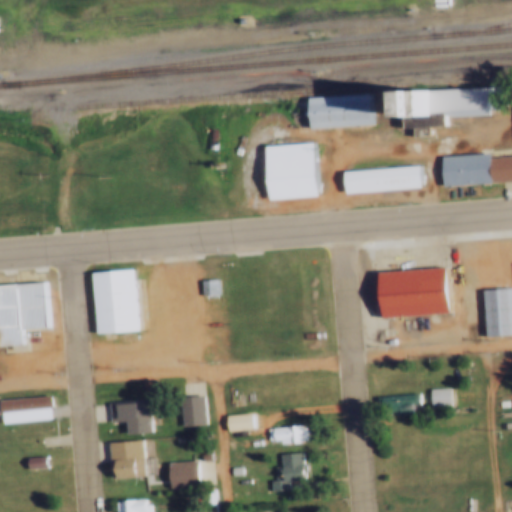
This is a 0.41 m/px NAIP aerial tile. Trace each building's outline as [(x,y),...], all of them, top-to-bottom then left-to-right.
[(496,85),(498,109),(487,110),(487,114),(427,118),(425,90),(496,85)] [(427,118),(425,90),(395,93),(397,126),(427,124),(427,118)] [(365,93),(367,124),(307,128),(305,97),(365,93)] [(308,142),(312,196),(265,199),(261,145),(308,142)] [(511,153),(511,180),(438,186),(436,155),(484,151),(485,155),(511,153)] [(340,171),(415,165),(417,186),(341,192),(340,171)] [(305,293),(320,293),(319,261),(304,262),(305,293)] [(441,267),(444,313),(379,318),(376,272),(441,267)] [(90,274),(132,271),(137,334),(94,337),(90,274)] [(196,279),(212,277),(213,294),(198,296),(196,279)] [(0,285),(41,283),(45,326),(18,328),(20,347),(0,348),(0,285)] [(508,288),(511,336),(482,338),(479,290),(508,288)] [(423,387),(442,385),(444,404),(425,405),(423,387)] [(453,406),(453,388),(434,388),(434,406),(453,406)] [(411,391),(413,411),(369,414),(367,394),(411,391)] [(0,398),(43,394),(45,418),(0,422),(0,398)] [(198,395),(200,427),(176,428),(174,397),(198,395)] [(145,398),(148,433),(124,435),(123,421),(108,422),(106,401),(145,398)] [(246,411),(247,427),(223,428),(222,413),(246,411)] [(297,439),(297,442),(276,443),(275,438),(270,439),(269,435),(263,435),(262,426),(296,424),(296,426),(301,426),(302,438),(297,439)] [(136,439),(138,474),(108,477),(105,441),(136,439)] [(282,480),(283,490),(265,491),(264,478),(269,478),(268,464),(275,463),(274,451),(295,450),(296,464),(299,464),(300,478),(282,480)] [(22,455),(41,453),(42,467),(23,468),(22,455)] [(163,462),(193,460),(195,485),(165,488),(163,462)] [(235,465),(235,472),(226,473),(225,465),(235,465)] [(6,469),(6,499),(44,499),(44,475),(19,475),(19,469),(6,469)] [(140,503),(144,503),(144,511),(110,511),(109,500),(140,498),(140,503)]
